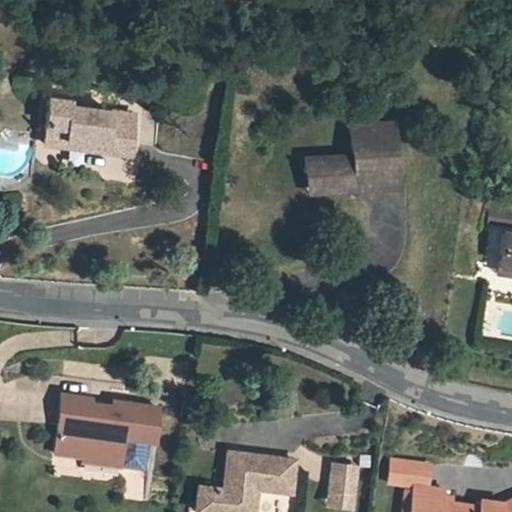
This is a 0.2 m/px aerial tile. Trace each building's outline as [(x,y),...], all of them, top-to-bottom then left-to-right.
[(36,144),(59,146),(60,138),(98,142),(97,150),(124,154),(127,115),(65,108),(65,102),(41,99),(36,144)] [(313,189),(347,187),(369,186),(390,185),(386,124),(341,126),(343,153),(294,156),(295,173),(311,172),(313,189)] [(59,146),(97,150),(98,142),(60,138),(59,146)] [(296,191),(313,189),(311,172),(295,173),(296,191)] [(370,195),(369,186),(347,187),(347,196),(370,195)] [(511,269),(511,234),(505,233),(500,268),(511,269)] [(45,456),(78,461),(79,456),(116,461),(119,438),(149,443),(153,409),(104,402),(103,412),(84,409),(86,400),(55,396),(45,456)] [(79,456),(78,461),(77,468),(114,471),(116,461),(79,456)] [(219,488),(195,485),(191,509),(211,511),(249,511),(252,493),(287,497),(291,465),(225,456),(219,488)] [(406,487),(415,490),(429,493),(430,489),(434,469),(411,465),(406,487)] [(335,470),(334,479),(354,482),(356,474),(335,470)] [(351,503),(354,482),(334,479),(331,499),(351,503)] [(511,511),(511,496),(502,501),(480,498),(477,510),(444,504),(446,492),(430,489),(429,493),(415,490),(411,511),(511,511)] [(349,511),(351,503),(331,499),(328,511),(331,511),(349,511)]
